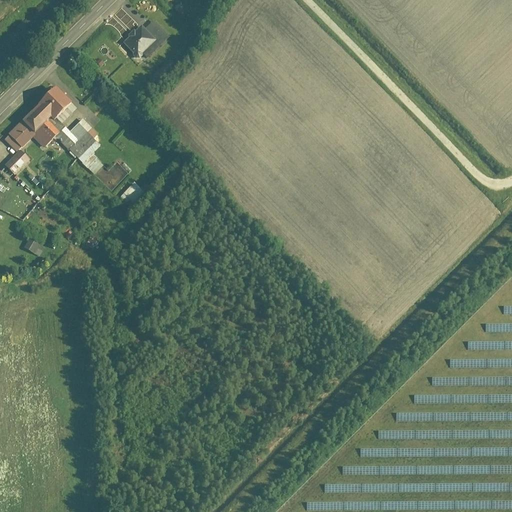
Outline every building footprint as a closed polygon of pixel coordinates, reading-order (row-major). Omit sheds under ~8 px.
[(167,39),(151,23),(143,31),(155,43),(142,56),(145,60),(159,47),(163,43),(167,39)] [(154,43),(139,28),(122,46),(137,60),(154,43)] [(20,124),(5,139),(17,151),(30,139),(42,151),(58,135),(46,123),(47,121),(51,125),(69,107),(53,91),(35,108),(36,110),(20,124)] [(96,138),(80,122),(55,146),(71,163),(96,138)] [(94,142),(78,162),(83,166),(99,147),(94,142)] [(14,177),(28,163),(19,154),(4,168),(14,177)] [(128,209),(143,195),(133,185),(118,199),(128,209)] [(86,247),(93,250),(95,245),(88,242),(86,247)] [(42,250),(29,245),(26,253),(39,258),(42,250)]
